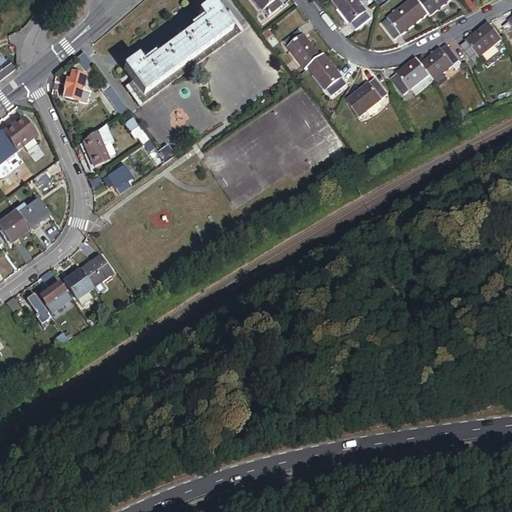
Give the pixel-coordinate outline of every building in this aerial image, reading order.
[(254,0),(266,16),(282,4),(279,0),(254,0)] [(342,0),(336,5),(354,27),(369,15),(357,0),(342,0)] [(378,8),(372,0),(371,0),(366,4),(373,12),(378,8)] [(431,21),(453,4),(449,0),(426,0),(419,6),(429,19),(431,21)] [(266,16),(271,22),(287,10),(282,4),(266,16)] [(398,43),(429,19),(419,6),(417,4),(386,28),(398,43)] [(65,18),(70,24),(83,13),(79,7),(65,18)] [(148,105),(174,86),(244,34),(230,16),(224,20),(215,8),(200,18),(205,25),(157,61),(145,70),(139,62),(124,72),(134,87),(127,92),(141,110),(148,105)] [(354,27),(358,33),(373,21),(369,15),(354,27)] [(380,33),(392,48),(398,43),(386,28),(380,33)] [(472,48),(484,64),(505,47),(493,31),(472,48)] [(174,86),(177,91),(247,39),(244,34),(174,86)] [(287,47),(292,54),(308,43),(302,36),(287,47)] [(312,74),(324,64),(308,43),(292,54),(309,76),(312,74)] [(478,69),(484,64),(472,48),(465,53),(478,69)] [(431,80),(436,86),(437,86),(447,78),(456,70),(462,66),(451,52),(425,72),(431,80)] [(78,63),(86,74),(94,68),(86,58),(78,63)] [(0,87),(15,76),(8,67),(10,66),(9,63),(6,66),(0,59),(0,87)] [(329,97),(345,85),(328,62),(324,64),(312,74),(329,97)] [(395,85),(407,100),(414,95),(431,80),(425,72),(419,65),(395,85)] [(462,66),(456,70),(460,75),(466,70),(462,65),(462,66)] [(80,92),(82,93),(86,79),(72,75),(70,84),(67,83),(64,93),(68,94),(66,101),(77,104),(80,92)] [(447,78),(437,86),(442,92),(452,84),(447,78)] [(431,80),(414,95),(419,101),(437,87),(436,86),(431,80)] [(329,97),(333,103),(349,91),(345,85),(329,97)] [(384,105),(391,100),(380,85),(373,90),(384,105)] [(151,109),(177,91),(174,86),(148,105),(151,109)] [(121,119),(127,115),(108,88),(102,93),(121,119)] [(351,107),(363,122),(384,105),(373,90),(351,107)] [(18,158),(25,152),(35,145),(38,143),(24,124),(4,139),(18,158)] [(128,134),(132,139),(141,133),(137,128),(128,134)] [(106,131),(98,137),(104,151),(113,147),(106,131)] [(149,145),(148,144),(141,133),(132,139),(137,145),(139,143),(144,150),(149,145)] [(104,151),(98,137),(84,147),(94,171),(109,164),(104,151)] [(157,156),(167,149),(158,137),(148,144),(149,145),(157,156)] [(0,171),(18,158),(4,139),(0,142),(0,171)] [(25,152),(29,158),(39,151),(35,145),(25,152)] [(165,168),(157,156),(149,145),(144,150),(160,171),(165,168)] [(129,192),(126,188),(133,183),(125,172),(111,181),(115,189),(121,197),(129,192)] [(94,193),(102,187),(98,181),(91,186),(94,193)] [(30,236),(51,221),(39,205),(25,215),(19,219),(30,236)] [(10,249),(30,236),(19,219),(17,216),(0,228),(0,234),(2,237),(6,243),(10,249)] [(95,293),(103,287),(115,278),(103,260),(83,275),(95,293)] [(89,297),(95,293),(83,275),(66,287),(79,305),(89,297)] [(41,303),(47,311),(67,297),(52,276),(42,283),(51,295),(41,303)] [(95,293),(99,298),(107,292),(103,287),(95,293)] [(47,311),(52,319),(72,305),(67,297),(47,311)] [(84,312),(94,304),(89,297),(79,305),(84,312)] [(43,329),(47,326),(52,323),(36,300),(29,305),(38,318),(40,321),(38,323),(43,329)] [(17,319),(23,315),(14,303),(8,307),(17,319)] [(57,344),(62,351),(70,346),(64,339),(57,344)]
